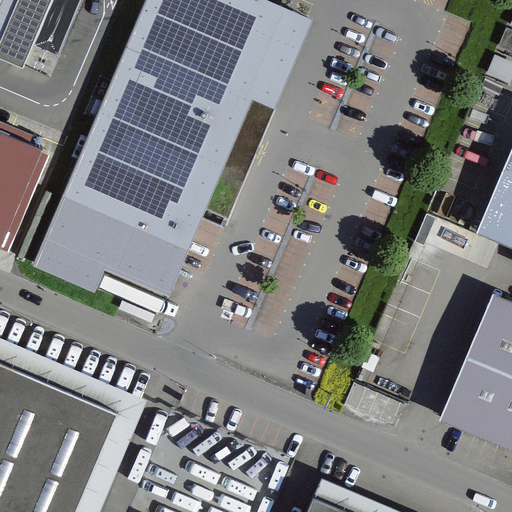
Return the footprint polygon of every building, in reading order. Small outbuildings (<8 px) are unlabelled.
[(0,0),(0,56),(13,62),(53,79),(86,0),(0,0)] [(287,15),(251,0),(149,0),(38,264),(95,288),(104,266),(165,291),(205,196),(232,207),(274,108),(252,99),(287,15)] [(0,247),(42,146),(0,128),(0,247)] [(511,299),(507,298),(454,423),(511,447),(511,299)] [(74,511),(118,410),(0,360),(0,511),(74,511)] [(353,511),(313,495),(305,511),(353,511)]
